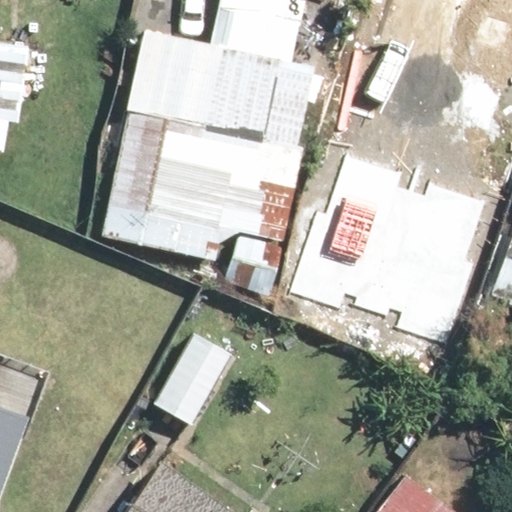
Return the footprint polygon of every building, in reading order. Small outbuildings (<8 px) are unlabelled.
[(511,63),(511,0),(422,0),(399,52),(496,98),(511,63)] [(308,70),(154,37),(111,233),(266,266),(308,70)] [(0,73),(0,150),(13,76),(0,73)] [(483,139),(343,95),(303,252),(434,286),(483,139)] [(511,237),(496,284),(511,289),(511,237)] [(200,331),(153,402),(188,425),(235,354),(200,331)] [(0,511),(23,511),(27,503),(30,497),(37,484),(36,484),(60,421),(8,401),(0,421),(0,511)] [(227,511),(156,461),(119,511),(227,511)] [(451,511),(406,477),(379,511),(451,511)]
